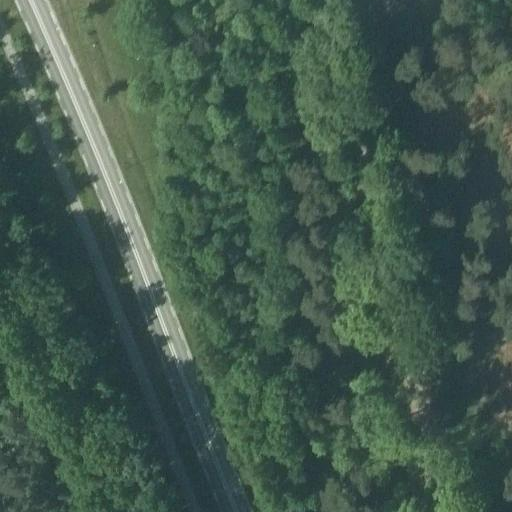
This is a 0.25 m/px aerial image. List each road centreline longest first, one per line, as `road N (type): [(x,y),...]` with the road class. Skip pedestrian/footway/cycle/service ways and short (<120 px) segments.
road 1 (unclassified): [(333,0),(453,511)]
road 2 (secondary): [(236,511),(121,215)]
road 3 (secondary): [(18,0),(121,215)]
road 4 (secondary): [(121,215),(38,0)]
road 5 (track): [(123,511),(46,348)]
road 6 (track): [(21,511),(46,348)]
